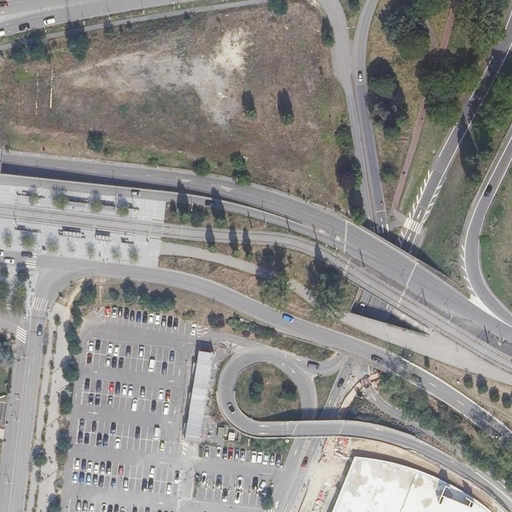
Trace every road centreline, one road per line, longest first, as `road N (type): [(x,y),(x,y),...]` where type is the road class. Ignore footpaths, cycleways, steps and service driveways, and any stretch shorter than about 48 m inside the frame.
road 1 (trunk): [(58,265),(172,278),(335,339),(430,385),(511,447)]
road 2 (secondary): [(0,162),(179,180),(257,197),(345,232),(409,276)]
road 3 (unclassified): [(0,179),(255,213),(409,276)]
road 4 (trunk): [(511,25),(383,289)]
road 5 (unclassified): [(14,511),(41,307),(58,265)]
road 6 (trunk): [(511,145),(478,214),(471,251),(479,288),(511,322)]
